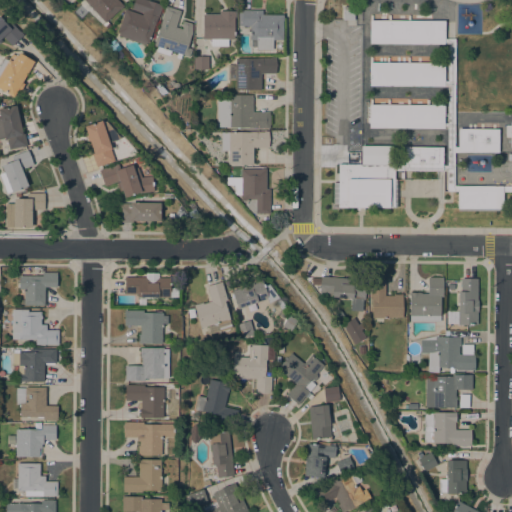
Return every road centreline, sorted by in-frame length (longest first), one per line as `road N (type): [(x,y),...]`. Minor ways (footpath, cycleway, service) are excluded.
road 1 (residential): [(90,511),(90,248)]
road 2 (tertiary): [(305,239),(304,0)]
road 3 (residential): [(503,246),(502,477)]
road 4 (tertiary): [(511,246),(305,239)]
road 5 (residential): [(90,248),(55,107)]
road 6 (residential): [(234,245),(90,248)]
